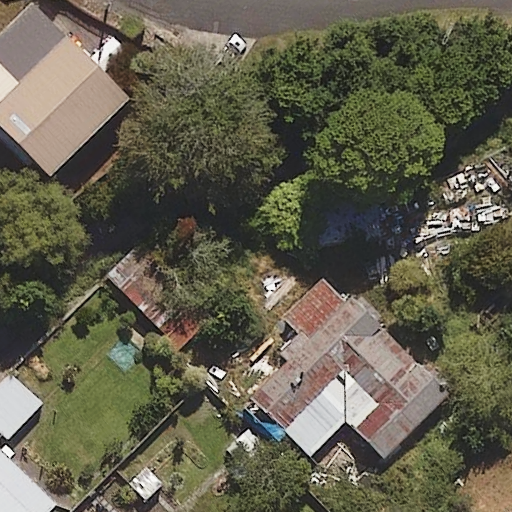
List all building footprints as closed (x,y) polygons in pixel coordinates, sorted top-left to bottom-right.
[(0,143),(47,190),(129,109),(101,80),(126,55),(112,40),(87,65),(31,9),(0,39),(0,143)] [(321,52),(313,28),(258,46),(266,70),(321,52)] [(381,205),(312,207),(313,249),(382,247),(381,205)] [(210,330),(140,259),(114,285),(184,356),(210,330)] [(286,327),(296,337),(280,354),(289,363),(248,405),(307,463),(344,425),(384,464),(449,399),(330,282),(286,327)] [(42,408),(10,377),(0,387),(0,436),(8,443),(42,408)] [(0,511),(55,511),(57,511),(0,456),(0,511)]
